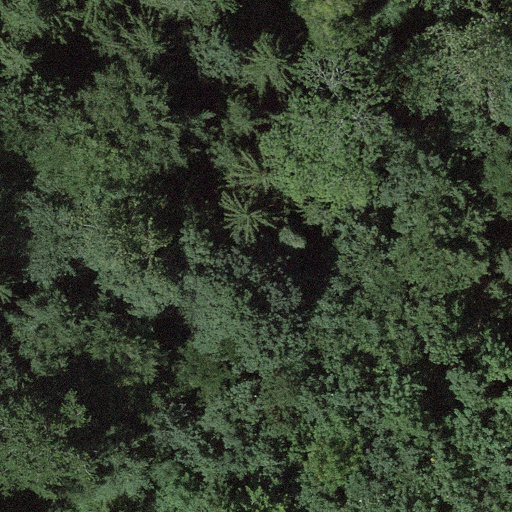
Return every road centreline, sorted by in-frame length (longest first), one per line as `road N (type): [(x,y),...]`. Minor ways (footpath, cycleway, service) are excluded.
road 1 (track): [(511,135),(349,255),(289,317),(238,395),(133,511)]
road 2 (track): [(0,333),(159,0)]
